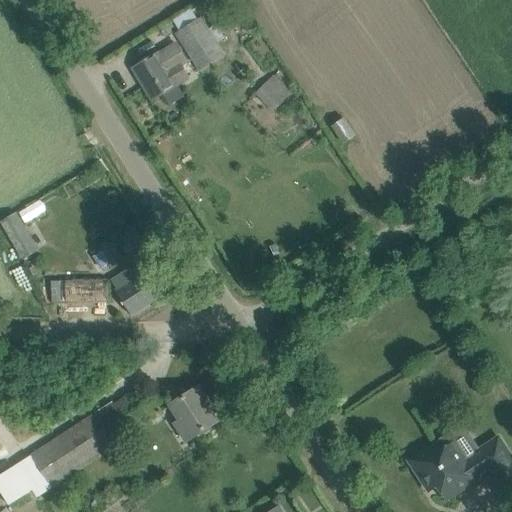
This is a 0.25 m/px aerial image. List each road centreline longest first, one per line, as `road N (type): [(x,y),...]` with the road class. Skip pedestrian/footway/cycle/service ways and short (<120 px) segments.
road 1 (tertiary): [(243,328),(27,0)]
road 2 (unclassified): [(243,328),(511,154)]
road 3 (tertiary): [(359,511),(243,328)]
